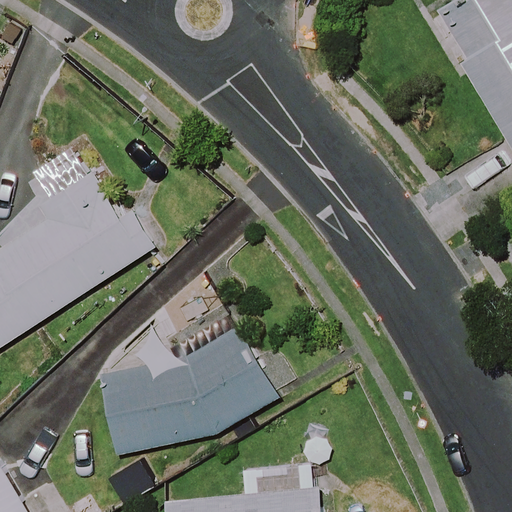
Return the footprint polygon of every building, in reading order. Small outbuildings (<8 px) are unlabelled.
[(511,0),(428,0),(464,58),(458,62),(511,150),(511,0)] [(120,218),(91,172),(31,211),(40,225),(0,250),(0,347),(155,247),(131,210),(120,218)] [(280,398),(242,328),(191,356),(89,378),(107,457),(215,434),(280,398)] [(326,511),(322,463),(240,470),(242,495),(161,502),(162,511),(326,511)] [(0,511),(26,511),(0,464),(0,511)]
